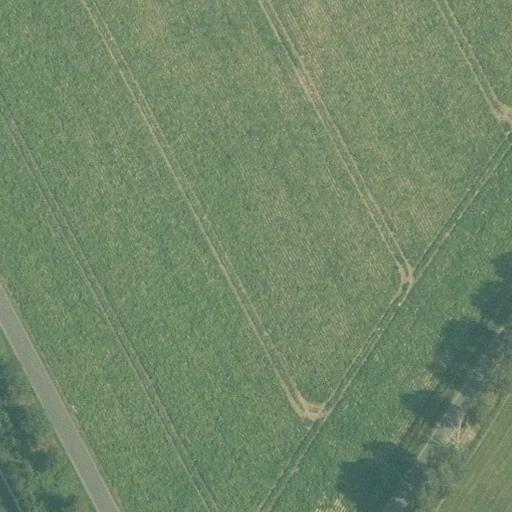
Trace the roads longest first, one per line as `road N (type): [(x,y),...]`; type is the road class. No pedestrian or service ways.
road 1 (unclassified): [(109,511),(0,300)]
road 2 (unclassified): [(393,511),(511,324)]
